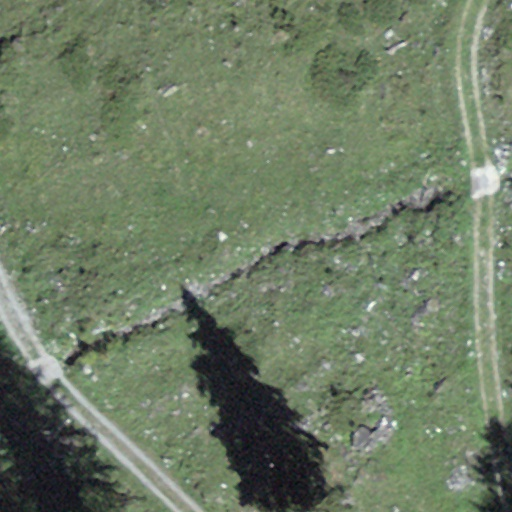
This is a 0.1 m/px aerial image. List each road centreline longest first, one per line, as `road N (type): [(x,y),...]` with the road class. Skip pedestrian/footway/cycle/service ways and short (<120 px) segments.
road 1 (track): [(480,0),(464,32),(486,166),(479,370),(498,511)]
road 2 (track): [(176,511),(37,356),(0,287)]
